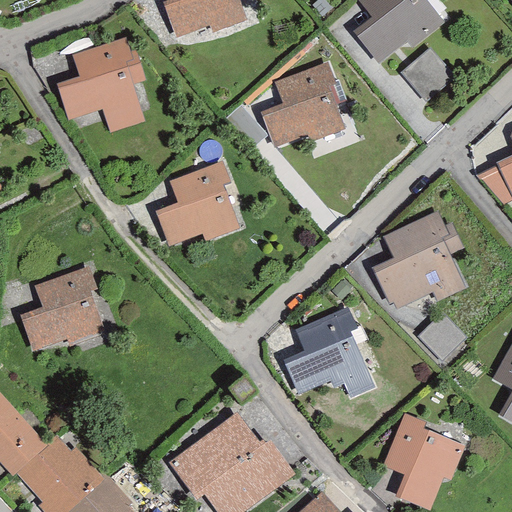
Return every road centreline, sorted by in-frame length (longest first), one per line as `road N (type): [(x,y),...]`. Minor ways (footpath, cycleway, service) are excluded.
road 1 (residential): [(229,348),(123,230),(0,48)]
road 2 (residential): [(229,348),(447,151)]
road 3 (residential): [(379,511),(229,348)]
